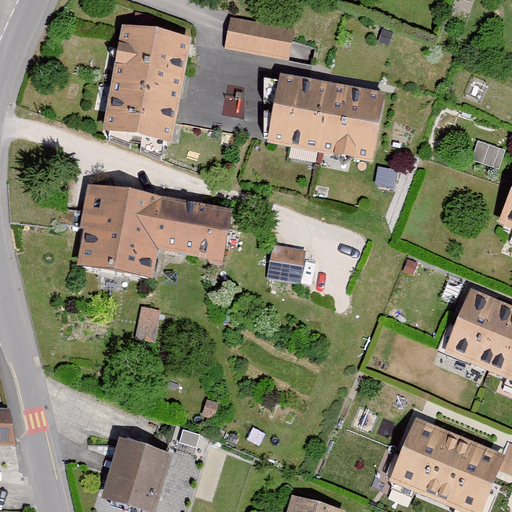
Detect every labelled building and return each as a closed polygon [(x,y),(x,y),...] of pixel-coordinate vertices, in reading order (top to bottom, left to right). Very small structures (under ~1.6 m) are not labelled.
[(295,36),(231,23),(225,51),(289,64),(295,36)] [(189,44),(125,34),(107,141),(172,151),(189,44)] [(384,107),(279,87),(268,148),(373,168),(384,107)] [(511,188),(501,217),(511,221),(511,188)] [(232,215),(96,193),(83,275),(151,286),(156,259),(222,270),(232,215)] [(273,248),(266,282),(300,288),(307,254),(273,248)] [(511,305),(472,288),(468,296),(461,310),(446,345),(511,375),(511,305)] [(143,311),(136,340),(155,344),(161,315),(143,311)] [(502,454),(417,416),(414,424),(407,439),(392,475),(477,511),(494,474),(499,461),(502,454)] [(183,428),(180,441),(196,446),(200,432),(183,428)] [(172,449),(120,435),(103,494),(155,509),(172,449)] [(511,436),(498,469),(511,474),(511,436)] [(343,511),(344,509),(293,495),(288,511),(343,511)]
